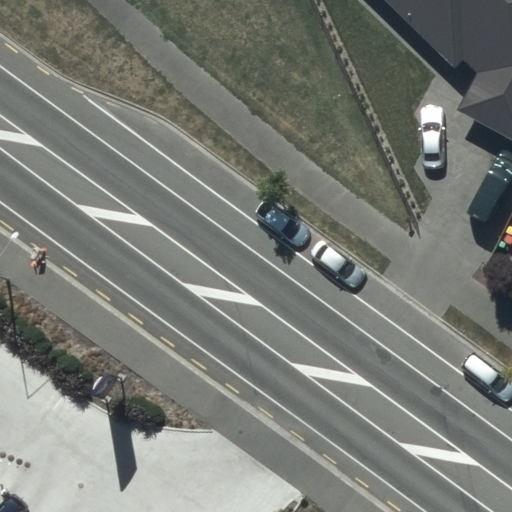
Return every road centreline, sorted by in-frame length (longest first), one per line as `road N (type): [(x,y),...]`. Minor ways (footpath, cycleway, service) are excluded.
road 1 (secondary): [(0,95),(511,470)]
road 2 (secondary): [(455,511),(0,174)]
